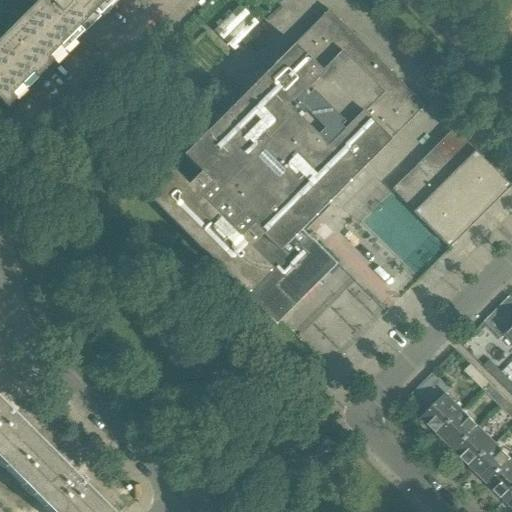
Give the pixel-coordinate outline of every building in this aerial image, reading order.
[(31,0),(33,1),(34,0),(45,0),(46,0),(0,46),(0,103),(5,109),(81,33),(80,31),(97,14),(98,16),(113,0),(31,0)] [(239,5),(214,30),(233,49),(258,24),(239,5)] [(175,154),(139,190),(244,295),(245,294),(251,300),(250,301),(275,326),(279,322),(337,265),(311,239),(311,240),(301,230),(301,229),(298,226),(317,208),(319,211),(424,106),(328,10),(180,158),(175,154)] [(510,187),(474,151),(452,129),(391,191),(448,248),(510,187)] [(128,146),(139,157),(151,146),(139,135),(128,146)] [(511,316),(511,299),(510,297),(501,306),(511,316)] [(511,316),(501,306),(492,314),(510,331),(511,329),(511,316)] [(501,340),(505,335),(510,331),(492,314),(484,322),(501,340)] [(483,367),(495,379),(502,373),(490,361),(483,367)] [(464,371),(484,391),(490,385),(470,365),(464,371)] [(442,399),(446,395),(450,390),(433,373),(424,382),(441,399),(442,399)] [(511,383),(502,373),(495,379),(507,391),(511,386),(511,383)] [(424,382),(416,390),(433,407),(441,399),(424,382)] [(490,385),(484,391),(496,403),(502,396),(490,385)] [(408,399),(425,416),(433,407),(416,390),(408,399)] [(422,419),(439,436),(463,412),(446,395),(442,399),(441,399),(433,407),(425,416),(422,419)] [(0,464),(12,476),(42,446),(0,403),(0,464)] [(439,436),(455,452),(479,428),(463,412),(439,436)] [(455,452),(472,469),(496,445),(479,428),(455,452)] [(472,469),(487,484),(511,460),(496,445),(472,469)] [(108,511),(42,446),(12,476),(42,507),(37,511),(108,511)] [(487,484),(505,502),(511,495),(511,460),(487,484)]
